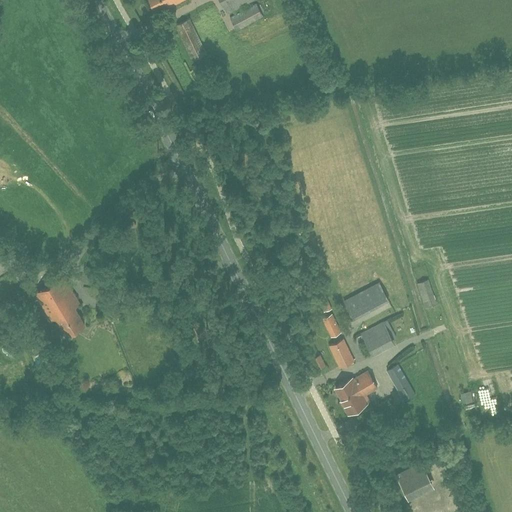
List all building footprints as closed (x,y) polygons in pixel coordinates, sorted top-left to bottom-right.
[(149,0),(156,14),(184,0),(149,0)] [(220,0),(228,15),(256,0),(220,0)] [(237,31),(263,17),(256,4),(230,18),(237,31)] [(193,62),(207,56),(189,19),(175,26),(193,62)] [(67,335),(85,325),(75,308),(80,305),(63,276),(34,293),(50,322),(57,319),(67,335)] [(437,305),(429,280),(417,284),(426,309),(437,305)] [(388,300),(379,282),(344,301),(353,319),(388,300)] [(332,309),(326,296),(318,300),(325,313),(332,309)] [(331,338),(342,333),(333,314),(322,319),(331,338)] [(384,321),(361,333),(373,356),(396,344),(384,321)] [(340,368),(355,361),(344,339),(329,346),(340,368)] [(320,355),(313,359),(318,369),(325,366),(320,355)] [(405,401),(416,395),(398,365),(387,371),(405,401)] [(501,371),(502,384),(511,383),(511,373),(511,370),(501,371)] [(336,389),(343,401),(345,404),(344,405),(349,414),(367,403),(363,397),(378,388),(368,371),(353,379),(336,389)] [(494,374),(484,375),(485,390),(495,389),(494,374)] [(463,404),(473,402),(471,392),(461,393),(463,404)] [(397,475),(409,500),(435,487),(422,462),(397,475)]
